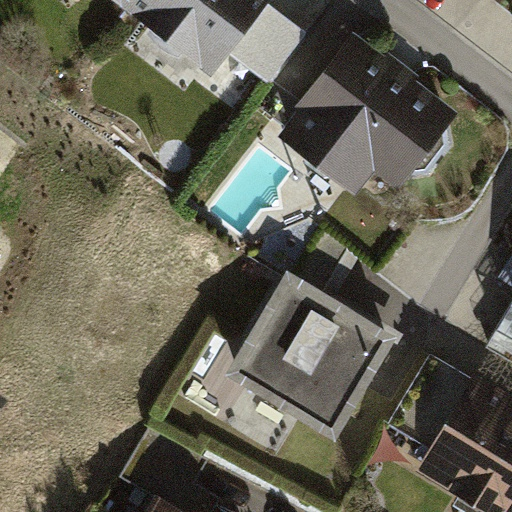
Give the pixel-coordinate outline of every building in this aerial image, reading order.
[(119,0),(132,9),(139,0),(119,0)] [(266,0),(139,0),(132,9),(213,71),(266,0)] [(364,190),(381,167),(402,182),(455,113),(349,34),(279,126),(364,190)] [(335,439),(390,344),(278,280),(223,375),(335,439)] [(418,463),(494,511),(511,511),(511,394),(476,372),(418,463)]
